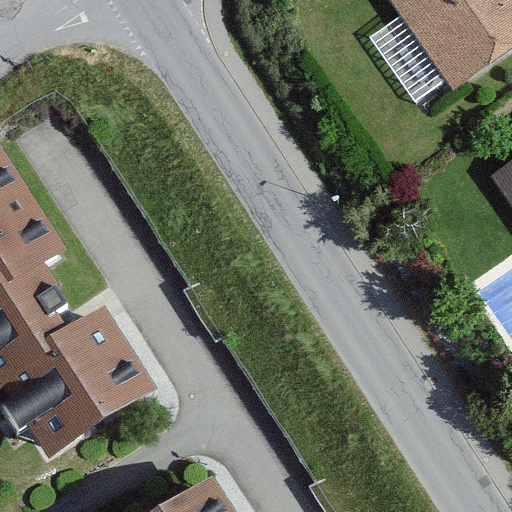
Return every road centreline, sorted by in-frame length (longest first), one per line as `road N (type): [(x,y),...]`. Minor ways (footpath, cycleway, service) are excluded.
road 1 (tertiary): [(133,0),(484,511)]
road 2 (residential): [(62,175),(213,406)]
road 3 (residential): [(83,511),(213,406)]
road 4 (residential): [(213,406),(285,511)]
